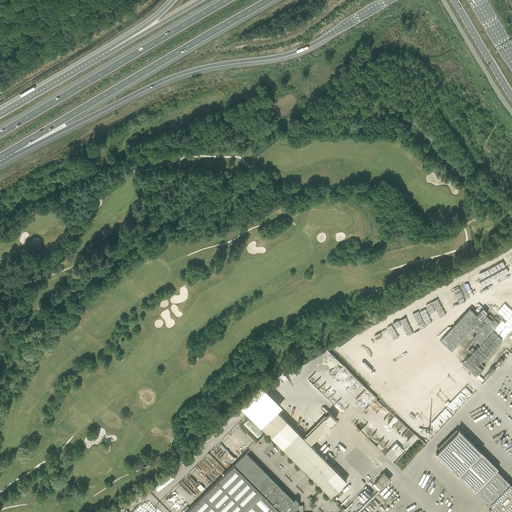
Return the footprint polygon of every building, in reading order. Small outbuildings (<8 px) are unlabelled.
[(316,387),(323,381),(319,377),(312,383),(316,387)] [(282,406),(262,385),(245,402),(242,398),(238,402),(241,406),(240,406),(330,496),(346,480),(310,444),(317,437),(319,439),(331,428),(329,426),(336,419),(329,412),(304,438),(277,411),(282,406)] [(393,426),(398,419),(390,414),(387,418),(386,418),(385,420),(393,426)] [(496,469),(498,468),(459,430),(436,453),(475,491),(476,490),(490,503),(489,504),(491,506),(490,508),(494,511),(504,511),(511,505),(511,506),(511,484),(510,483),(496,469)] [(217,482),(186,511),(301,511),(302,509),(301,509),(301,507),(298,507),(298,501),(295,498),(293,500),(248,455),(246,453),(242,456),(242,457),(239,460),(229,470),(226,473),(217,482)] [(383,474),(382,473),(379,476),(380,477),(374,483),(375,483),(372,485),(378,491),(380,489),(381,489),(390,480),(383,474)]
